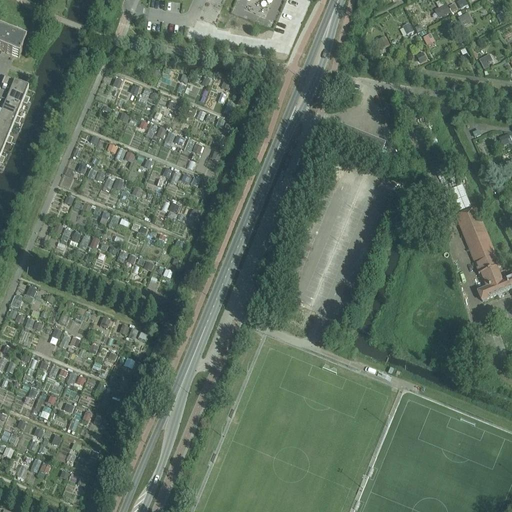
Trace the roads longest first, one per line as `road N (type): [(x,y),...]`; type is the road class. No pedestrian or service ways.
road 1 (unclassified): [(188,369),(208,366),(310,119)]
road 2 (secondary): [(188,369),(274,158)]
road 3 (secondary): [(336,0),(274,158)]
road 4 (unclassified): [(371,84),(511,108)]
road 5 (secondary): [(300,114),(340,0)]
